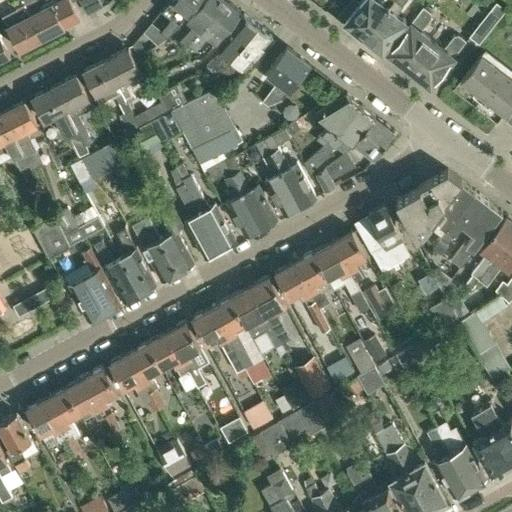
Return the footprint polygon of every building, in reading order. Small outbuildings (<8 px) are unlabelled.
[(32,41),(42,36),(23,0),(14,0),(18,6),(2,14),(19,48),(32,41)] [(23,0),(42,36),(64,25),(64,24),(80,16),(71,0),(23,0)] [(100,0),(81,0),(88,12),(105,4),(104,3),(103,4),(100,0)] [(193,6),(197,0),(169,0),(168,2),(184,14),(185,15),(193,6)] [(186,47),(190,43),(224,0),(202,0),(188,18),(195,24),(182,37),(179,41),(186,47)] [(228,25),(241,10),(227,0),(224,0),(190,43),(197,48),(209,35),(216,40),(228,25)] [(360,32),(363,35),(391,0),(360,0),(359,2),(356,0),(349,0),(338,15),(345,20),(344,21),(346,23),(347,26),(351,29),(353,29),(353,28),(356,31),(358,28),(361,31),(360,32)] [(391,0),(363,35),(366,37),(367,36),(371,38),(369,40),(372,42),(372,45),(377,49),(378,47),(382,50),(406,19),(397,12),(406,0),(391,0)] [(469,35),(479,43),(506,11),(497,3),(469,35)] [(392,61),(406,71),(433,38),(422,30),(432,17),(432,13),(424,7),(412,21),(388,50),(395,56),(392,61)] [(258,23),(244,12),(231,27),(217,44),(223,49),(208,65),(211,68),(209,71),(213,74),(231,55),(258,23)] [(151,22),(144,30),(161,48),(169,37),(151,22)] [(231,55),(213,74),(216,77),(219,74),(223,77),(238,62),(244,66),(266,41),(272,34),(258,23),(231,55)] [(0,57),(11,52),(0,31),(0,57)] [(433,38),(406,71),(420,81),(422,77),(431,83),(466,40),(460,34),(453,35),(444,46),(433,38)] [(129,45),(106,57),(129,100),(135,96),(129,85),(145,76),(129,45)] [(288,90),(309,63),(286,45),(276,59),(266,73),(274,79),(288,90)] [(511,76),(481,53),(461,79),(505,112),(511,103),(511,76)] [(141,123),(129,100),(106,57),(84,69),(100,101),(115,93),(125,112),(121,114),(129,129),(141,123)] [(94,105),(89,95),(77,72),(55,83),(78,128),(82,137),(86,145),(93,141),(79,113),(94,105)] [(55,83),(33,95),(44,118),(55,113),(65,134),(68,133),(78,128),(55,83)] [(233,125),(211,87),(172,108),(183,128),(193,146),(199,160),(238,142),(230,127),(233,125)] [(267,101),(268,103),(282,98),(268,87),(261,96),(267,101)] [(174,103),(168,90),(157,96),(164,109),(174,103)] [(324,144),(358,101),(346,92),(316,110),(329,121),(316,137),(324,144)] [(26,98),(3,110),(15,133),(23,148),(27,156),(38,150),(26,127),(37,121),(26,98)] [(348,146),(354,139),(374,113),(358,101),(324,144),(304,161),(310,171),(333,150),(331,149),(335,144),(343,150),(345,148),(348,146)] [(163,139),(183,128),(172,108),(153,118),(163,139)] [(23,148),(15,133),(3,110),(0,111),(0,147),(7,144),(11,154),(13,153),(23,171),(32,166),(27,156),(23,148)] [(393,128),(374,113),(354,139),(374,154),(385,139),(393,128)] [(141,144),(158,135),(151,120),(133,130),(141,144)] [(299,203),(315,194),(297,161),(288,165),(276,144),(291,136),(285,125),(263,137),(299,203)] [(111,140),(116,149),(127,143),(123,134),(111,140)] [(82,137),(73,142),(79,154),(89,150),(86,145),(82,137)] [(299,203),(263,137),(256,141),(273,174),(265,178),(283,212),(299,203)] [(81,155),(91,174),(92,177),(122,162),(116,149),(111,140),(81,155)] [(325,190),(335,185),(331,178),(355,165),(345,148),(343,150),(315,172),(325,190)] [(261,224),(276,216),(258,182),(250,186),(233,154),(225,158),(261,224)] [(91,174),(81,155),(70,161),(77,175),(84,188),(87,186),(83,179),(91,174)] [(245,233),(261,224),(225,158),(208,168),(214,178),(222,174),(234,194),(226,198),(245,233)] [(221,246),(236,238),(216,201),(208,204),(191,173),(189,174),(183,161),(177,164),(182,174),(221,246)] [(420,233),(433,216),(441,206),(462,178),(453,172),(441,171),(398,195),(407,211),(418,235),(420,233)] [(206,254),(221,246),(182,174),(173,178),(193,214),(186,217),(206,254)] [(435,233),(438,236),(475,189),(462,178),(441,206),(433,216),(439,220),(434,228),(437,230),(435,233)] [(447,242),(449,238),(462,221),(468,226),(489,199),(475,189),(438,236),(432,244),(441,251),(447,242)] [(474,231),(467,241),(465,239),(450,258),(460,265),(503,210),(489,199),(468,226),(474,231)] [(161,235),(179,269),(195,260),(177,227),(184,223),(172,201),(165,204),(161,208),(157,209),(169,230),(161,235)] [(398,256),(400,259),(410,253),(400,234),(402,233),(393,217),(385,203),(370,211),(393,254),(395,253),(398,256)] [(67,205),(55,212),(65,233),(81,224),(76,214),(73,215),(67,205)] [(381,269),(400,259),(398,256),(395,253),(393,254),(370,211),(368,212),(371,217),(357,224),(355,219),(354,220),(364,238),(370,250),(381,269)] [(65,233),(55,212),(34,223),(50,254),(104,225),(98,215),(81,224),(65,233)] [(479,278),(511,233),(511,216),(506,212),(480,246),(487,251),(471,272),(479,278)] [(163,277),(179,269),(161,235),(159,236),(148,215),(137,220),(133,222),(163,277)] [(141,289),(156,281),(126,226),(118,231),(128,249),(120,253),(141,289)] [(360,275),(361,276),(365,274),(360,264),(358,265),(355,260),(366,254),(352,228),(333,238),(350,269),(354,278),(360,275)] [(420,233),(418,235),(426,251),(432,243),(420,233)] [(511,233),(479,278),(486,284),(502,262),(509,268),(511,263),(511,233)] [(126,298),(141,289),(120,253),(114,256),(104,238),(96,243),(126,298)] [(348,281),(353,289),(364,283),(361,276),(360,275),(354,278),(350,269),(333,238),(314,248),(328,275),(338,269),(345,283),(348,281)] [(91,317),(121,300),(91,245),(83,249),(94,268),(70,281),(91,317)] [(321,284),(319,285),(317,281),(328,275),(314,248),(294,259),(316,298),(321,295),(325,303),(330,300),(321,284)] [(331,325),(324,314),(319,317),(314,309),(320,306),(325,303),(321,295),(316,298),(294,259),(275,269),(289,295),(300,289),(322,330),(331,325)] [(442,287),(451,277),(437,266),(433,271),(442,287)] [(270,273),(249,283),(266,315),(271,323),(265,326),(269,334),(282,327),(277,319),(280,318),(276,310),(287,305),(270,273)] [(509,300),(511,296),(511,275),(507,282),(502,279),(495,288),(509,300)] [(457,316),(458,315),(439,282),(421,293),(439,326),(445,323),(457,316)] [(263,327),(265,326),(271,323),(266,315),(249,283),(231,293),(245,320),(256,314),(263,327)] [(391,312),(387,305),(378,290),(374,283),(363,289),(379,318),(391,312)] [(14,305),(19,316),(55,297),(49,286),(14,305)] [(233,326),(245,320),(231,293),(211,304),(233,344),(241,339),(233,326)] [(500,293),(475,309),(482,320),(507,304),(500,293)] [(233,344),(211,304),(193,314),(206,340),(217,334),(229,356),(245,347),(241,339),(233,344)] [(460,323),(457,316),(445,323),(449,329),(460,323)] [(188,368),(183,371),(187,379),(199,373),(195,365),(197,364),(189,349),(200,343),(187,318),(167,328),(188,368)] [(180,372),(183,371),(188,368),(167,328),(148,338),(162,364),(173,359),(180,372)] [(374,334),(365,339),(376,358),(386,353),(374,334)] [(374,363),(368,350),(359,336),(346,344),(361,370),(363,373),(365,372),(363,369),(374,363)] [(152,370),(162,364),(148,338),(129,348),(150,388),(156,385),(159,384),(152,370)] [(417,340),(396,352),(403,366),(424,354),(417,340)] [(494,342),(480,351),(495,375),(509,366),(494,342)] [(143,403),(149,399),(161,393),(156,385),(150,388),(129,348),(110,359),(123,385),(131,381),(143,403)] [(295,366),(312,398),(332,387),(315,355),(295,366)] [(85,373),(101,404),(110,399),(108,394),(118,388),(105,362),(85,373)] [(375,364),(374,363),(363,369),(365,372),(363,373),(361,370),(357,373),(358,374),(363,383),(380,374),(375,364)] [(106,413),(101,404),(85,373),(66,383),(80,409),(90,404),(97,418),(101,416),(106,413)] [(364,385),(363,383),(358,374),(342,384),(348,394),(364,385)] [(300,378),(283,388),(294,408),(311,398),(300,378)] [(69,414),(80,409),(66,383),(46,393),(67,434),(73,431),(75,435),(79,433),(69,414)] [(64,438),(67,444),(78,439),(75,435),(73,431),(67,434),(46,393),(27,403),(41,430),(49,445),(64,438)] [(161,393),(149,399),(153,408),(165,401),(161,393)] [(275,398),(282,411),(291,406),(284,393),(275,398)] [(315,397),(296,409),(302,421),(322,409),(315,397)] [(481,406),(509,456),(510,456),(509,456),(511,454),(511,414),(502,420),(495,408),(496,407),(491,397),(479,403),(481,406)] [(509,456),(481,406),(472,411),(483,431),(473,437),(490,469),(491,471),(493,470),(493,469),(504,463),(506,462),(507,461),(506,461),(505,458),(509,456),(509,457),(509,456)] [(19,409),(0,418),(0,419),(12,443),(8,445),(16,461),(27,455),(21,443),(33,437),(19,409)] [(296,409),(278,419),(292,443),(309,433),(302,421),(296,409)] [(101,416),(105,424),(116,418),(112,410),(106,413),(101,416)] [(247,430),(239,415),(221,426),(229,440),(247,430)] [(116,418),(105,424),(109,432),(120,426),(116,418)] [(278,419),(260,429),(272,451),(274,453),(292,443),(278,419)] [(429,507),(435,504),(436,505),(437,506),(439,506),(441,506),(442,505),(444,504),(445,503),(445,501),(445,499),(445,498),(446,497),(424,458),(416,463),(404,442),(393,422),(385,426),(429,507)] [(484,477),(486,476),(467,441),(459,444),(447,422),(438,427),(470,485),(476,482),(479,483),(484,481),(484,477)] [(435,459),(454,494),(456,493),(459,495),(464,492),(464,489),(470,485),(438,427),(436,425),(427,430),(441,455),(435,459)] [(424,511),(424,510),(429,507),(385,426),(376,431),(399,473),(390,478),(408,511),(424,511)] [(262,457),(272,451),(260,429),(250,435),(262,457)] [(198,466),(212,458),(204,443),(199,433),(195,436),(200,445),(190,451),(198,466)] [(217,436),(204,443),(212,458),(225,451),(217,436)] [(78,439),(67,444),(71,452),(81,447),(78,439)] [(0,493),(3,499),(11,495),(0,475),(14,467),(8,457),(9,456),(0,440),(0,493)] [(182,448),(162,459),(172,477),(192,465),(182,448)] [(27,455),(16,461),(21,470),(32,464),(27,455)] [(367,488),(361,476),(355,466),(353,461),(345,465),(360,492),(358,492),(364,503),(355,508),(357,511),(380,511),(370,492),(367,488)] [(286,496),(295,491),(281,466),(267,474),(272,481),(262,487),(274,507),(276,511),(294,511),(288,500),(286,496)] [(361,476),(367,488),(374,484),(368,472),(361,476)] [(331,511),(320,492),(314,482),(306,487),(311,497),(319,511),(331,511)] [(405,511),(388,482),(370,492),(380,511),(405,511)] [(126,494),(130,502),(149,492),(147,487),(140,490),(139,487),(126,494)] [(352,511),(347,504),(340,507),(329,487),(320,492),(331,511),(352,511)] [(130,502),(126,494),(123,488),(107,496),(115,510),(119,508),(130,502)] [(144,503),(149,511),(153,511),(168,504),(162,494),(144,503)] [(91,504),(88,499),(80,504),(84,511),(97,511),(107,507),(102,498),(91,504)]
